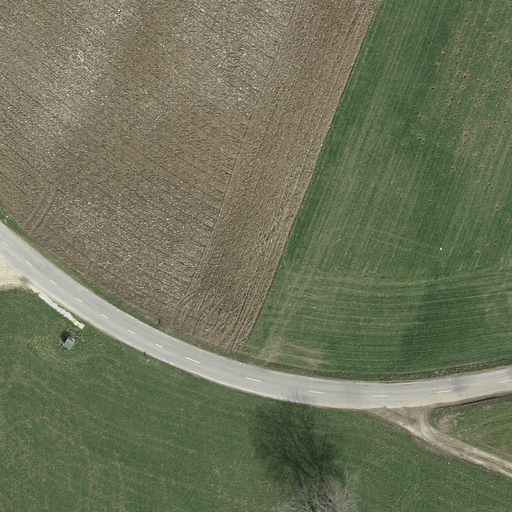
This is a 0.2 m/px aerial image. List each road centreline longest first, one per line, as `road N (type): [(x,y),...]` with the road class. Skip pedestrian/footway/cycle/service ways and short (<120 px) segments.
road 1 (tertiary): [(0,243),(105,319),(215,373),(393,398),(511,377)]
road 2 (track): [(393,398),(426,432),(511,471)]
